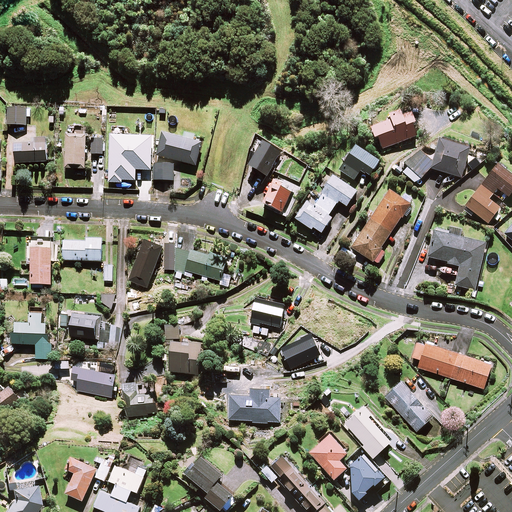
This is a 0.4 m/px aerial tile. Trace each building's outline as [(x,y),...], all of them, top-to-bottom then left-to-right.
[(9,126),(28,126),(28,116),(31,116),(31,109),(9,108),(9,126)] [(404,118),(402,112),(391,116),(393,122),(373,129),(377,140),(380,139),(384,150),(419,137),(415,126),(418,125),(414,114),(404,118)] [(197,167),(203,144),(201,143),(202,139),(186,135),(185,139),(164,134),(158,157),(197,167)] [(86,170),(88,136),(68,135),(67,169),(86,170)] [(47,164),(48,138),(23,137),(23,143),(17,143),(16,163),(47,164)] [(105,140),(92,139),(91,154),(104,155),(105,140)] [(441,140),(438,150),(427,147),(404,164),(408,168),(403,172),(415,183),(423,180),(432,169),(462,179),(471,149),(441,140)] [(380,162),(356,146),(340,171),(356,181),(362,171),(371,177),(380,162)] [(155,165),(155,181),(175,181),(175,165),(155,165)] [(511,175),(498,165),(463,212),(472,218),(475,214),(489,225),(501,209),(490,200),(494,195),(504,202),(508,198),(509,199),(511,195),(511,175)] [(358,192),(334,177),(315,206),(308,202),(297,220),(313,231),(314,228),(323,234),(333,219),(329,217),(339,202),(348,207),(358,192)] [(295,188),(276,179),(264,204),(283,213),(295,188)] [(364,222),(368,224),(352,249),(378,266),(386,254),(381,250),(405,214),(408,216),(414,206),(410,204),(413,199),(406,195),(403,199),(391,191),(376,214),(371,211),(364,222)] [(462,231),(451,228),(450,236),(435,232),(429,258),(449,263),(448,265),(461,268),(457,286),(476,290),(487,244),(461,238),(462,231)] [(104,240),(87,240),(87,243),(65,242),(64,261),(103,263),(104,240)] [(164,248),(146,240),(130,281),(148,289),(164,248)] [(207,282),(208,278),(221,281),(220,286),(230,288),(232,275),(225,274),(228,258),(179,249),(174,278),(182,279),(183,275),(192,277),(193,274),(203,276),(202,281),(207,282)] [(52,286),(54,251),(34,250),(32,285),(52,286)] [(113,267),(105,267),(105,282),(113,282),(113,267)] [(117,296),(101,295),(100,301),(102,303),(99,306),(106,311),(108,307),(112,310),(117,296)] [(286,307),(257,300),(252,324),(260,326),(261,324),(281,329),(286,307)] [(44,325),(45,316),(43,316),(43,308),(32,308),(31,325),(18,325),(18,333),(14,333),(14,344),(37,345),(37,359),(52,360),(52,343),(50,343),(51,337),(48,335),(49,326),(44,325)] [(103,317),(74,314),(71,338),(108,342),(110,326),(102,325),(103,317)] [(67,316),(59,315),(59,323),(67,324),(67,316)] [(181,326),(168,325),(167,339),(180,340),(181,326)] [(282,349),(290,371),(324,361),(313,335),(282,349)] [(204,345),(174,342),(172,373),(202,375),(204,345)] [(493,366),(419,342),(414,358),(422,361),(419,369),(485,390),(493,366)] [(117,376),(75,368),(72,381),(79,382),(77,391),(113,398),(117,376)] [(145,386),(144,379),(123,382),(128,418),(159,413),(156,392),(140,395),(139,387),(145,386)] [(434,418),(404,383),(387,399),(418,433),(434,418)] [(2,385),(0,387),(0,419),(22,402),(10,386),(6,390),(2,385)] [(272,391),(252,390),(252,398),(232,397),(231,420),(253,422),(253,423),(281,425),(282,400),(271,399),(272,391)] [(373,416),(365,406),(344,424),(375,459),(393,443),(371,418),(373,416)] [(349,455),(331,435),(311,453),(335,481),(348,470),(342,462),(349,455)] [(142,462),(130,457),(125,470),(116,466),(110,482),(118,485),(113,497),(102,492),(95,508),(105,511),(139,511),(141,508),(128,503),(133,491),(139,494),(148,471),(139,467),(142,462)] [(281,478),(278,480),(307,511),(335,511),(284,457),(272,468),(281,478)] [(362,457),(352,467),(353,494),(361,502),(369,495),(368,494),(375,487),(377,489),(386,480),(379,472),(378,474),(362,457)] [(98,470),(72,458),(67,470),(76,474),(67,494),(84,502),(98,470)] [(224,476),(203,458),(197,466),(194,463),(185,474),(211,495),(207,499),(223,511),(224,511),(237,498),(219,483),(224,476)] [(279,479),(269,467),(263,471),(273,483),(279,479)] [(41,511),(43,508),(40,488),(16,493),(17,502),(10,511),(41,511)]
